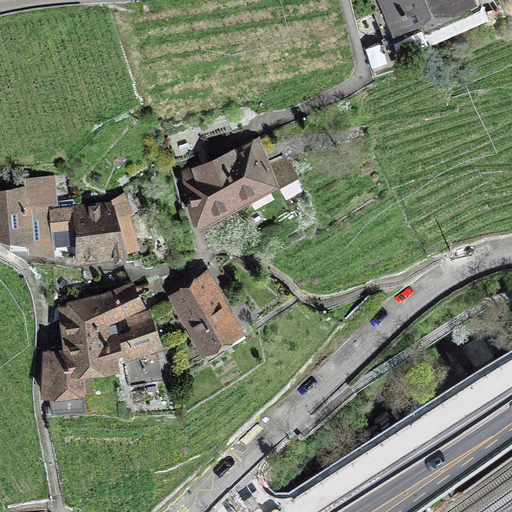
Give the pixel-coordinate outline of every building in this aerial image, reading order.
[(381,38),(391,60),(488,19),(479,0),(378,0),(382,9),(374,12),(384,36),(381,38)] [(196,223),(200,228),(251,202),(254,208),(274,198),(271,192),(280,187),(286,198),(303,190),(297,179),(300,177),(286,155),(270,160),(259,136),(182,168),(188,201),(187,201),(193,223),(196,223)] [(29,249),(53,253),(49,201),(56,201),(54,176),(24,178),(25,187),(0,190),(0,234),(29,240),(29,249)] [(56,201),(49,201),(53,253),(76,257),(72,207),(75,206),(75,198),(56,201)] [(98,205),(75,206),(72,207),(76,257),(128,250),(112,202),(98,205)] [(166,294),(202,355),(245,330),(209,269),(166,294)] [(102,298),(107,316),(107,318),(141,304),(130,284),(101,294),(102,298)] [(64,324),(65,336),(82,334),(110,332),(107,318),(107,316),(102,298),(85,301),(84,298),(78,299),(78,302),(61,305),(64,324)] [(164,348),(152,309),(126,317),(130,328),(117,331),(126,360),(164,348)] [(110,332),(82,334),(91,370),(116,368),(110,332)] [(44,369),(44,395),(49,395),(52,413),(86,412),(84,391),(92,390),(89,370),(91,370),(82,334),(65,336),(66,348),(47,349),(44,369)]
